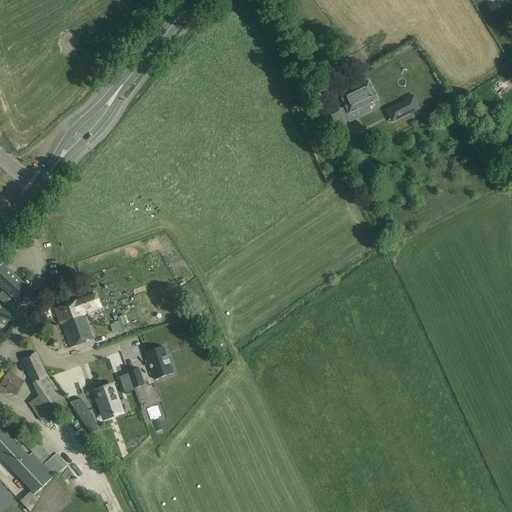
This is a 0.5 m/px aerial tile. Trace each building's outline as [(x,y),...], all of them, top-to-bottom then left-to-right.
[(327,115),(339,140),(352,134),(343,117),(358,109),(361,115),(370,110),(367,105),(377,100),(368,81),(357,87),(357,86),(350,90),(340,96),(345,107),(340,110),(340,109),(327,115)] [(390,111),(394,121),(419,108),(412,95),(404,99),(406,103),(390,111)] [(364,153),(374,148),(369,139),(359,144),(364,153)] [(374,169),(363,174),(368,185),(379,180),(374,169)] [(0,286),(16,301),(17,301),(21,305),(22,305),(24,297),(25,298),(28,289),(8,270),(6,268),(0,268),(0,286)] [(2,291),(0,293),(0,300),(4,304),(10,298),(2,291)] [(93,339),(83,314),(100,308),(96,295),(54,310),(59,322),(61,325),(69,348),(93,339)] [(0,308),(0,307),(0,317),(9,321),(12,312),(0,308)] [(184,343),(192,340),(182,314),(174,317),(184,343)] [(163,324),(155,328),(169,353),(177,349),(163,324)] [(159,347),(145,352),(150,365),(149,365),(150,368),(151,368),(155,379),(172,373),(169,363),(170,363),(167,356),(166,356),(166,355),(162,356),(159,347)] [(179,372),(188,367),(180,352),(171,357),(179,372)] [(35,353),(21,360),(38,397),(28,403),(41,422),(67,404),(47,375),(46,375),(35,353)] [(144,386),(138,367),(127,371),(134,389),(144,386)] [(7,374),(0,385),(0,386),(1,387),(0,388),(0,391),(5,395),(8,391),(15,395),(24,381),(15,376),(14,378),(7,374)] [(134,391),(133,389),(128,374),(127,374),(127,375),(120,378),(122,384),(121,384),(125,394),(134,391)] [(112,385),(94,391),(103,418),(111,415),(114,414),(113,414),(117,413),(114,404),(117,403),(118,404),(112,385)] [(81,420),(92,416),(80,399),(69,403),(81,420)] [(162,417),(158,405),(146,409),(150,421),(162,417)] [(0,427),(0,469),(6,477),(12,471),(14,473),(17,474),(19,472),(31,485),(30,487),(31,491),(34,494),(53,477),(31,453),(28,456),(30,454),(22,445),(20,447),(1,427),(0,427)] [(36,429),(22,441),(43,465),(44,464),(56,478),(68,468),(36,429)] [(188,511),(195,511),(223,503),(200,433),(165,445),(188,511)] [(159,497),(167,497),(167,486),(159,486),(159,497)] [(164,511),(171,511),(173,511),(169,501),(162,503),(164,511)]
